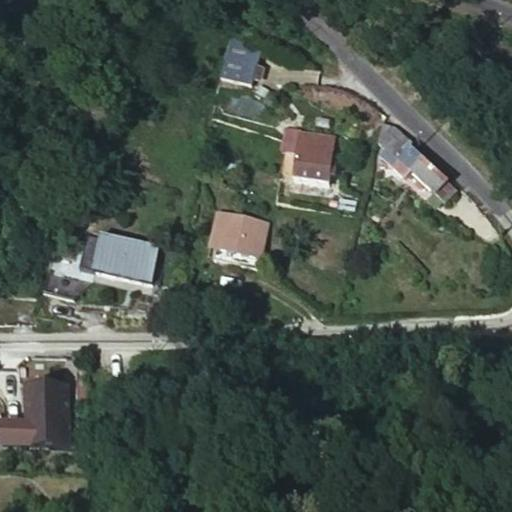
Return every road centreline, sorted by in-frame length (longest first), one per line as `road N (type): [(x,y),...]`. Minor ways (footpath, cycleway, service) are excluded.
road 1 (residential): [(0,337),(448,329),(493,325),(511,314)]
road 2 (residential): [(511,205),(499,184),(282,0)]
